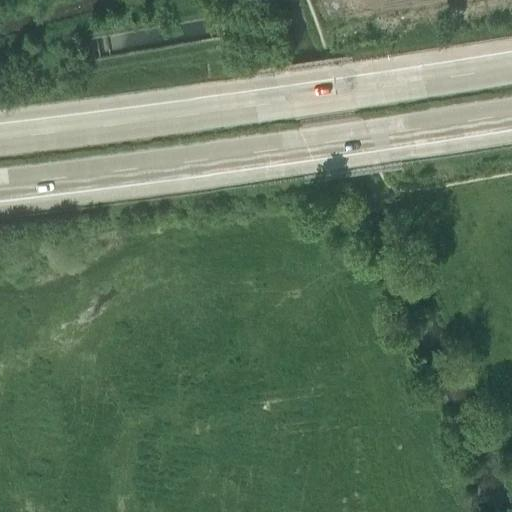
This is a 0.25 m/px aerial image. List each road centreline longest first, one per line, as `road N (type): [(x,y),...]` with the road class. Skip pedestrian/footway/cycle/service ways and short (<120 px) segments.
road 1 (motorway): [(511,64),(0,137)]
road 2 (motorway): [(0,181),(511,111)]
